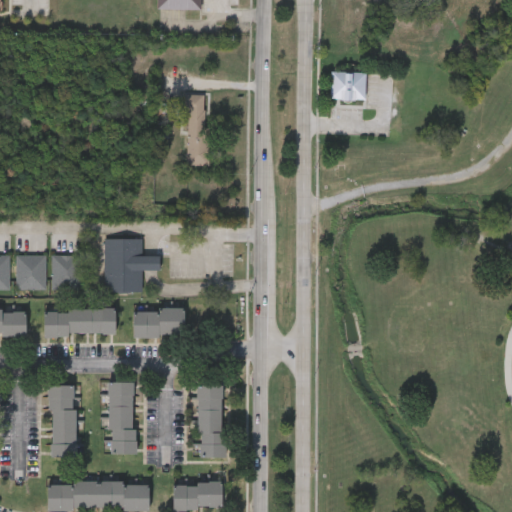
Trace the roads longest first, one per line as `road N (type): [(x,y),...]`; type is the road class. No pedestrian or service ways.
road 1 (secondary): [(304,511),(307,0)]
road 2 (secondary): [(262,0),(263,217)]
road 3 (residential): [(0,361),(203,359)]
road 4 (secondary): [(261,358),(260,511)]
road 5 (secondary): [(263,217),(261,358)]
